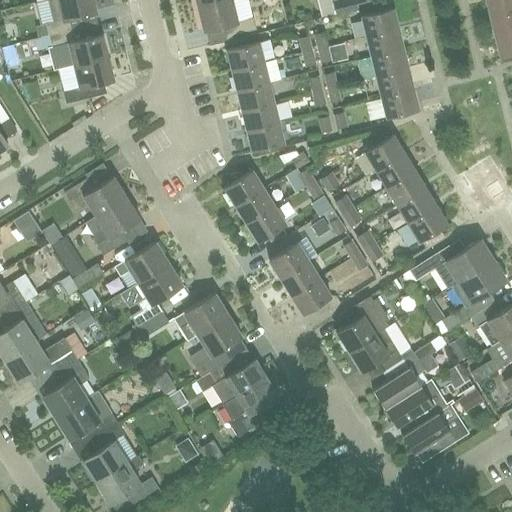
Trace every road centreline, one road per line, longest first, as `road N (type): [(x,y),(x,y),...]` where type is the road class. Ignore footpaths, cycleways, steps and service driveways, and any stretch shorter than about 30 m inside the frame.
road 1 (residential): [(0,193),(172,84)]
road 2 (residential): [(403,511),(313,383)]
road 3 (residential): [(403,511),(511,439)]
